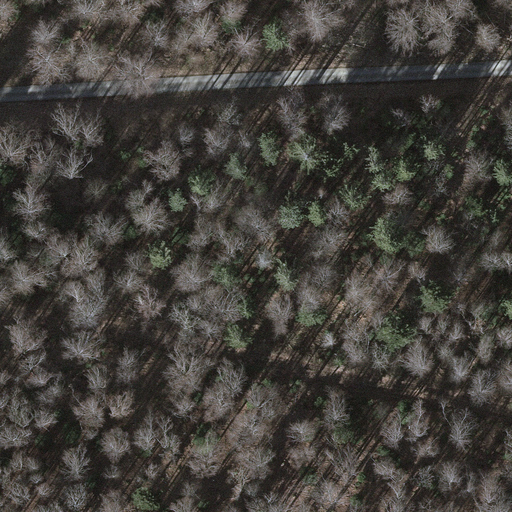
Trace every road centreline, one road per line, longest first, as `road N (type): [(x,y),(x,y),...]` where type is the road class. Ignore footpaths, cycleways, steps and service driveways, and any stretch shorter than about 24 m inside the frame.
road 1 (track): [(0,296),(90,302),(214,344),(511,409)]
road 2 (track): [(0,99),(511,67)]
